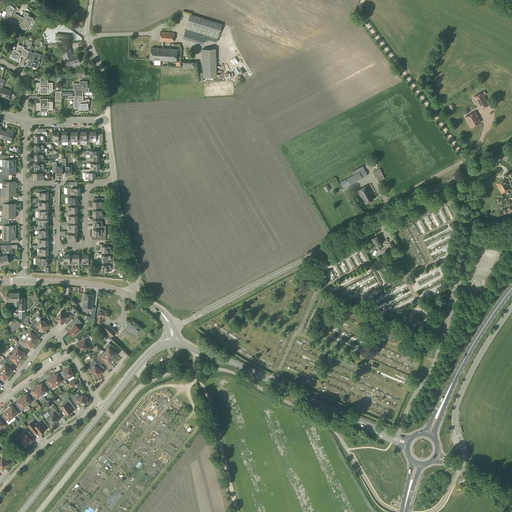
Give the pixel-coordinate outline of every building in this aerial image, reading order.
[(15,22),(19,16),(14,13),(15,11),(16,12),(18,8),(15,6),(14,8),(8,5),(5,11),(3,11),(1,15),(4,17),(3,18),(9,21),(10,20),(15,22)] [(30,25),(33,18),(28,15),(28,14),(25,12),(23,15),(24,16),(23,18),(19,16),(15,22),(20,25),(19,27),(25,30),(28,24),(30,25)] [(216,42),(222,25),(190,15),(183,38),(197,42),(198,40),(203,42),(204,40),(208,42),(208,40),(216,42)] [(173,42),(174,33),(160,33),(159,41),(173,42)] [(26,58),(29,52),(24,49),(24,47),(18,44),(15,50),(14,49),(10,57),(17,60),(16,61),(20,63),(21,59),(20,59),(21,56),(26,58)] [(68,65),(79,62),(77,54),(72,56),(69,47),(62,49),(64,58),(65,58),(68,65)] [(177,50),(169,49),(151,48),(150,60),(176,61),(177,50)] [(203,78),(216,77),(215,49),(202,49),(203,73),(200,73),(200,79),(203,78)] [(38,61),(41,55),(35,52),(34,54),(29,52),(26,58),(31,60),(29,63),(28,62),(27,66),(30,67),(31,66),(37,69),(40,61),(38,61)] [(48,94),(48,93),(49,93),(50,92),(50,90),(52,90),(52,83),(48,83),(48,77),(40,77),(40,83),(36,83),(36,90),(40,90),(40,94),(48,94)] [(0,96),(9,99),(10,96),(13,97),(15,92),(11,91),(3,88),(5,80),(1,79),(0,80),(0,96)] [(75,96),(82,96),(82,91),(85,91),(85,92),(89,92),(89,88),(87,88),(87,82),(79,82),(79,84),(73,84),(73,91),(75,91),(75,96)] [(480,110),(488,105),(481,92),(473,97),(480,110)] [(82,96),(75,96),(66,96),(66,99),(73,99),(74,109),(80,108),(80,110),(87,110),(87,103),(89,103),(89,99),(85,100),(85,101),(83,101),(82,96)] [(48,110),(53,110),(53,103),(48,103),(48,99),(40,99),(40,103),(36,103),(36,110),(40,110),(40,112),(48,112),(48,110)] [(474,112),(464,117),(470,128),(480,122),(474,112)] [(6,131),(3,130),(0,140),(2,140),(2,138),(11,141),(14,131),(7,129),(6,131)] [(46,132),(46,129),(38,129),(38,132),(37,132),(37,136),(34,136),(34,142),(37,142),(44,142),(44,136),(47,136),(47,132),(46,132)] [(62,143),(61,134),(58,134),(58,132),(52,132),(52,143),(58,142),(58,145),(58,146),(62,146),(62,145),(62,143)] [(71,142),(71,135),(68,135),(68,132),(61,132),(61,134),(62,143),(68,142),(68,145),(68,146),(71,146),(71,145),(71,142)] [(80,142),(80,135),(77,135),(77,132),(71,132),(71,135),(71,142),(77,142),(77,145),(79,145),(78,147),(80,147),(80,145),(81,145),(81,142),(80,142)] [(90,142),(90,135),(87,135),(86,132),(80,132),(80,135),(80,142),(81,142),(86,142),(86,144),(90,144),(90,142)] [(90,142),(96,142),(96,144),(99,144),(102,144),(102,140),(103,140),(102,139),(102,134),(96,134),(96,132),(89,132),(90,135),(90,142)] [(47,142),(44,142),(37,142),(37,145),(34,145),(34,151),(37,151),(44,151),(44,145),(47,145),(49,145),(49,142),(47,142)] [(47,155),(47,151),(44,151),(37,151),(37,154),(34,154),(34,161),(37,161),(44,161),(44,160),(44,154),(47,155)] [(96,154),(96,151),(87,151),(87,160),(89,160),(89,161),(96,160),(100,160),(99,154),(96,154)] [(0,160),(0,163),(3,163),(3,167),(15,167),(15,160),(9,160),(9,156),(0,156),(0,160)] [(62,162),(62,165),(62,172),(66,172),(66,175),(72,175),(72,165),(66,165),(66,162),(66,159),(62,159),(62,162)] [(47,164),(47,160),(44,160),(44,161),(37,161),(37,164),(34,164),(34,170),(37,170),(44,170),(46,170),(46,164),(47,164)] [(87,160),(87,164),(87,166),(88,166),(89,166),(90,170),(92,170),(96,170),(100,170),(100,164),(96,164),(96,160),(89,161),(89,160),(87,160)] [(62,165),(56,165),(56,162),(53,162),(53,172),(56,172),(56,175),(62,175),(62,172),(62,165)] [(349,184),(367,175),(364,170),(362,166),(351,172),(353,176),(347,179),(349,184)] [(15,174),(15,167),(3,167),(3,173),(0,173),(0,177),(9,178),(9,174),(15,174)] [(378,182),(384,179),(382,174),(383,174),(380,168),(372,172),(378,182)] [(47,170),(46,170),(44,170),(37,170),(37,173),(34,173),(34,179),(44,179),(44,173),(47,173),(47,170)] [(92,170),(90,170),(82,170),(83,173),(85,173),(85,179),(95,179),(95,173),(92,173),(92,170)] [(0,183),(2,183),(2,189),(15,189),(15,188),(17,188),(17,183),(15,183),(15,182),(9,182),(9,178),(0,177),(0,183)] [(502,194),(510,190),(505,180),(496,185),(502,194)] [(77,185),(77,182),(69,182),(69,185),(67,185),(67,188),(67,194),(70,194),(73,194),(74,194),(80,194),(80,188),(77,188),(77,185)] [(365,204),(373,200),(370,193),(371,193),(367,186),(357,191),(361,198),(362,198),(365,204)] [(0,195),(0,199),(9,199),(9,195),(15,195),(15,189),(2,189),(2,195),(0,195)] [(36,190),(36,193),(38,193),(38,199),(39,199),(45,199),(47,199),(48,199),(48,193),(45,193),(43,193),(43,190),(36,190)] [(65,194),(65,198),(67,198),(67,203),(68,203),(68,204),(73,204),(74,204),(77,204),(77,197),(74,197),(73,197),(73,194),(70,194),(67,194),(65,194)] [(103,207),(105,207),(105,198),(96,198),(96,201),(93,201),(93,208),(96,208),(98,208),(103,208),(103,207)] [(2,210),(15,210),(15,204),(9,204),(9,199),(0,199),(0,204),(2,204),(2,210)] [(38,199),(36,199),(36,202),(38,202),(38,208),(43,208),(45,208),(48,208),(48,202),(45,202),(45,199),(39,199),(38,199)] [(65,203),(65,207),(67,207),(67,213),(68,213),(73,213),(74,213),(77,213),(77,207),(74,207),(73,207),(73,204),(68,204),(68,203),(67,203),(65,203)] [(93,211),(93,217),(96,217),(98,217),(103,217),(103,211),(105,211),(105,207),(103,207),(103,208),(98,208),(98,211),(96,211),(93,211)] [(36,208),(36,212),(38,212),(38,217),(39,217),(39,218),(43,218),(45,218),(48,218),(48,211),(45,211),(43,211),(43,208),(38,208),(36,208)] [(0,221),(9,221),(9,217),(15,217),(15,210),(2,210),(2,217),(0,217),(0,221)] [(65,213),(65,216),(67,216),(67,222),(68,222),(75,222),(76,222),(78,222),(78,216),(74,216),(73,216),(73,213),(68,213),(67,213),(65,213)] [(36,217),(36,221),(38,221),(38,227),(43,227),(45,227),(48,227),(48,221),(45,221),(43,221),(43,218),(39,218),(39,217),(38,217),(36,217)] [(93,220),(93,226),(96,226),(98,226),(103,226),(103,220),(105,221),(107,220),(112,220),(112,217),(107,217),(105,217),(103,217),(98,217),(98,220),(96,220),(93,220)] [(431,232),(433,230),(428,218),(425,219),(431,232)] [(9,221),(0,221),(0,225),(2,226),(2,232),(15,232),(15,226),(9,226),(9,221)] [(67,226),(67,231),(68,231),(68,232),(73,232),(75,232),(78,232),(78,225),(76,225),(75,225),(75,222),(68,222),(68,225),(67,225),(67,226)] [(93,229),(93,236),(103,236),(106,236),(106,230),(105,230),(105,226),(103,226),(98,226),(98,229),(96,229),(93,229)] [(36,227),(36,230),(38,230),(38,236),(45,236),(48,236),(48,230),(45,230),(43,230),(43,227),(38,227),(36,227)] [(65,231),(65,235),(67,235),(67,241),(78,241),(78,235),(75,235),(73,235),(73,232),(68,232),(68,231),(67,231),(65,231)] [(2,232),(2,239),(0,239),(0,243),(9,243),(9,239),(15,239),(15,232),(2,232)] [(381,239),(379,235),(378,236),(371,239),(376,247),(378,251),(381,249),(380,245),(382,244),(380,240),(381,239)] [(38,236),(36,236),(36,240),(38,240),(38,245),(38,246),(43,246),(45,246),(48,246),(48,240),(45,239),(45,236),(38,236)] [(101,246),(101,252),(105,252),(107,252),(111,252),(112,246),(114,246),(114,243),(114,242),(111,242),(111,243),(107,243),(107,246),(105,246),(101,246)] [(4,256),(1,257),(3,265),(9,263),(8,258),(11,257),(10,255),(9,248),(12,248),(12,245),(5,245),(1,245),(2,247),(3,248),(5,248),(6,250),(3,251),(4,256)] [(36,245),(36,249),(38,249),(38,255),(43,255),(45,255),(48,255),(48,249),(45,249),(43,249),(43,246),(38,246),(38,245),(36,245)] [(101,255),(101,262),(105,262),(110,262),(111,262),(111,261),(112,256),(114,256),(114,255),(116,255),(116,253),(114,253),(114,252),(111,252),(107,252),(107,255),(105,255),(101,255)] [(70,264),(70,258),(70,254),(64,254),(64,258),(61,258),(61,264),(70,264)] [(79,265),(79,258),(79,254),(73,254),(73,258),(70,258),(70,264),(70,267),(73,267),(73,265),(79,265)] [(79,265),(79,267),(80,267),(80,270),(83,270),(83,267),(83,265),(89,265),(89,254),(82,255),(82,258),(79,258),(79,265)] [(36,258),(36,264),(38,264),(48,264),(48,258),(45,258),(43,258),(43,255),(38,255),(36,255),(36,258)] [(101,265),(101,271),(111,271),(111,265),(114,265),(114,264),(116,264),(116,262),(114,262),(114,261),(111,261),(111,262),(110,262),(109,265),(105,265),(101,265)] [(424,291),(426,297),(439,292),(437,288),(433,290),(432,288),(424,291)] [(19,298),(19,293),(9,293),(9,301),(14,301),(14,305),(14,310),(18,310),(18,318),(25,318),(25,310),(25,298),(19,298)] [(324,303),(326,296),(320,293),(317,300),(324,303)] [(92,308),(93,295),(84,294),(82,307),(83,307),(82,311),(91,312),(91,308),(92,308)] [(408,298),(406,294),(399,297),(392,299),(394,303),(408,298)] [(76,306),(78,303),(73,298),(70,300),(76,306)] [(102,324),(103,318),(107,318),(108,312),(103,311),(103,309),(99,309),(99,310),(98,310),(98,317),(97,323),(102,324)] [(68,323),(73,316),(70,314),(68,316),(64,313),(63,314),(61,312),(55,319),(59,322),(62,324),(65,321),(68,323)] [(71,328),(68,330),(69,332),(69,333),(71,335),(72,335),(73,336),(76,333),(78,333),(80,332),(80,330),(78,327),(79,326),(78,324),(81,322),(77,318),(68,325),(71,328)] [(13,333),(21,323),(16,319),(7,328),(13,333)] [(43,331),(48,325),(46,324),(47,323),(43,320),(43,321),(40,319),(37,323),(35,321),(32,325),(37,330),(39,327),(43,331)] [(110,338),(117,332),(109,324),(103,331),(110,338)] [(24,335),(26,336),(35,343),(37,341),(36,340),(38,338),(34,334),(36,332),(30,327),(24,335)] [(86,339),(89,337),(88,334),(79,338),(80,341),(76,343),(78,347),(77,347),(80,352),(88,347),(86,344),(88,343),(86,339)] [(33,346),(35,343),(26,336),(24,339),(22,338),(19,342),(24,346),(26,344),(30,347),(32,345),(33,346)] [(23,356),(25,354),(21,350),(23,348),(17,343),(11,351),(13,352),(22,359),(24,357),(23,356)] [(115,356),(117,353),(112,350),(114,348),(109,343),(105,347),(107,349),(105,352),(114,359),(116,356),(115,356)] [(114,359),(105,352),(103,350),(97,358),(103,362),(105,360),(109,363),(111,361),(112,362),(114,359)] [(20,362),(22,359),(13,352),(11,355),(9,354),(5,358),(11,363),(13,360),(17,364),(19,361),(20,362)] [(10,372),(12,370),(8,367),(10,364),(4,360),(1,364),(3,366),(1,369),(9,376),(11,373),(10,372)] [(98,377),(102,372),(98,368),(100,366),(93,360),(89,364),(93,367),(90,371),(93,373),(92,374),(95,376),(96,376),(98,377)] [(60,373),(64,379),(67,377),(67,378),(73,375),(71,370),(72,370),(69,365),(65,368),(63,370),(63,371),(60,373)] [(7,378),(9,376),(1,369),(0,369),(0,376),(4,380),(6,378),(7,378)] [(61,380),(64,379),(60,373),(58,374),(57,373),(55,375),(54,374),(51,375),(57,384),(62,381),(61,380)] [(52,388),(57,384),(51,375),(49,377),(49,378),(47,379),(48,381),(45,382),(49,388),(51,386),(52,388)] [(70,388),(77,384),(75,380),(68,385),(70,388)] [(50,390),(49,388),(45,382),(42,384),(41,383),(39,385),(39,384),(36,386),(43,395),(50,390)] [(35,401),(43,395),(36,386),(33,387),(34,388),(32,390),(32,391),(30,393),(34,398),(35,401)] [(31,400),(34,398),(30,393),(27,395),(26,394),(24,395),(21,397),(27,405),(32,401),(31,400)] [(85,396),(84,396),(83,395),(80,397),(77,393),(71,397),(76,405),(79,403),(80,406),(87,402),(86,400),(87,399),(87,398),(87,397),(86,397),(86,396),(85,396)] [(28,406),(27,405),(21,397),(18,399),(19,399),(17,401),(18,402),(15,404),(20,410),(21,412),(28,406)] [(61,407),(60,409),(62,411),(63,411),(66,415),(66,414),(67,415),(70,413),(70,412),(72,411),(70,408),(73,406),(68,397),(64,400),(66,401),(63,403),(64,405),(61,407)] [(158,400),(156,398),(152,404),(164,410),(168,402),(160,397),(158,400)] [(17,411),(20,410),(15,404),(13,406),(12,405),(10,407),(9,406),(7,408),(14,416),(18,412),(17,411)] [(57,421),(58,420),(56,417),(59,415),(53,406),(50,409),(51,411),(49,413),(50,415),(46,418),(51,425),(54,423),(55,424),(58,421),(57,421)] [(9,420),(14,416),(7,408),(4,410),(5,411),(3,413),(4,414),(1,416),(8,423),(6,421),(8,419),(9,420)] [(31,423),(28,425),(34,434),(37,432),(39,435),(41,433),(42,433),(43,433),(45,431),(45,430),(42,426),(43,425),(41,423),(40,423),(39,422),(36,425),(35,423),(34,424),(32,422),(31,423)] [(26,446),(32,441),(30,438),(33,436),(27,430),(21,435),(23,437),(20,440),(22,441),(21,442),(21,443),(21,444),(22,445),(23,445),(24,445),(26,446)] [(4,459),(2,458),(0,460),(0,468),(3,470),(8,464),(7,462),(7,461),(7,460),(5,459),(4,459)] [(67,511),(69,511),(72,509),(65,502),(61,506),(67,511)]
